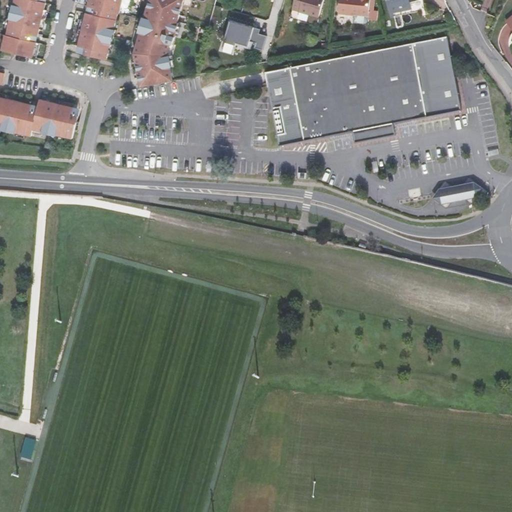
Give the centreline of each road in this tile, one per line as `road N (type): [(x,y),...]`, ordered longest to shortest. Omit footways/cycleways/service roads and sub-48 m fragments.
road 1 (secondary): [(95,184),(306,207),(425,249),(511,260)]
road 2 (secondary): [(506,208),(469,228),(436,232),(283,190),(95,184)]
road 3 (residential): [(79,183),(96,90),(53,67)]
